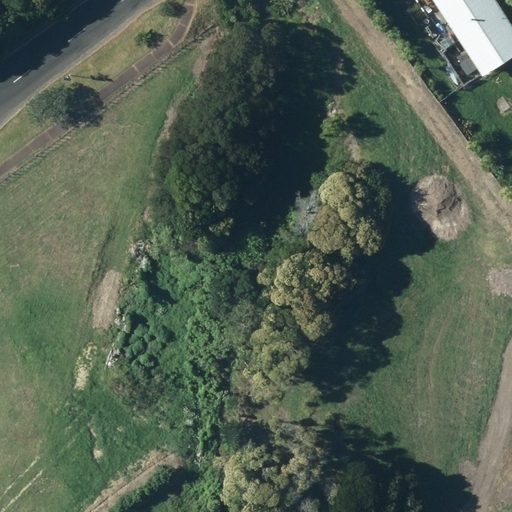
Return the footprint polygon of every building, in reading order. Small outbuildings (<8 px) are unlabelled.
[(511,62),(511,18),(500,0),(430,0),(413,11),(465,93),(511,62)] [(490,242),(473,197),(454,204),(472,249),(490,242)] [(454,221),(435,223),(437,246),(456,245),(454,221)] [(475,272),(468,253),(446,261),(454,280),(475,272)] [(511,253),(495,267),(511,289),(511,253)] [(511,296),(511,293),(491,295),(495,332),(511,329),(511,296)]
